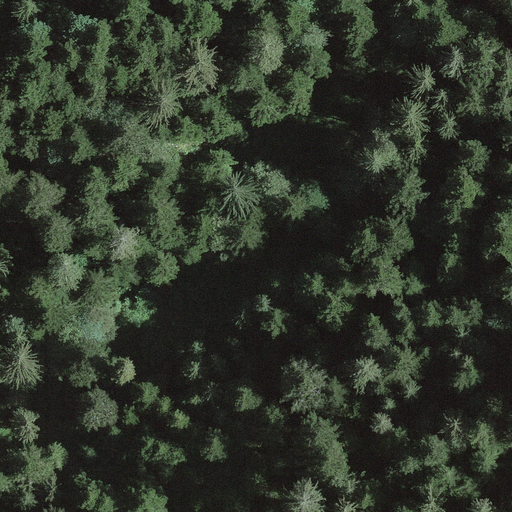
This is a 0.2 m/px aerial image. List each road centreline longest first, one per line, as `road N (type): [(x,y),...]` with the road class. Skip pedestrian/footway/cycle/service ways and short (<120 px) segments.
road 1 (track): [(0,446),(109,365),(293,205),(478,0)]
road 2 (track): [(0,39),(43,46),(130,37),(214,0)]
